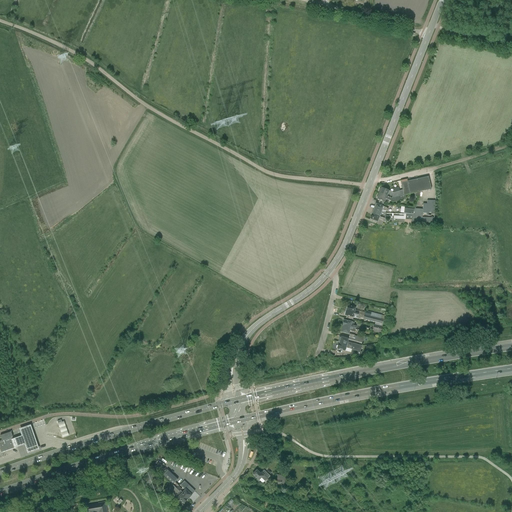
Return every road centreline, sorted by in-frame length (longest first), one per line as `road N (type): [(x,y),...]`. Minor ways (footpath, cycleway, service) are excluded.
road 1 (track): [(0,21),(76,54),(139,101),(266,171),(361,185)]
road 2 (tertiary): [(329,270),(442,0)]
road 3 (primary): [(511,347),(237,400)]
road 4 (primary): [(241,419),(511,368)]
road 5 (primary): [(0,493),(235,420)]
road 6 (primary): [(230,402),(0,473)]
road 7 (tertiary): [(233,366),(254,328),(329,270)]
